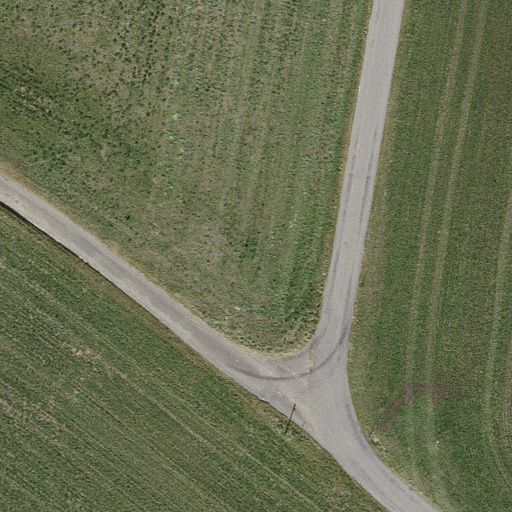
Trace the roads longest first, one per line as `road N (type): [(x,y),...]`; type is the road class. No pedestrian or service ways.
road 1 (residential): [(432,511),(319,420),(391,0)]
road 2 (track): [(319,420),(0,184)]
